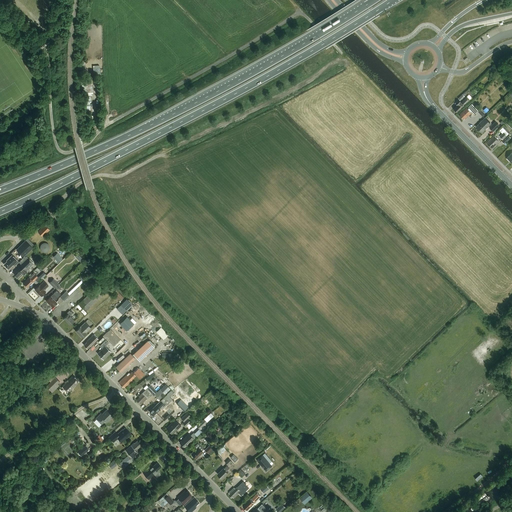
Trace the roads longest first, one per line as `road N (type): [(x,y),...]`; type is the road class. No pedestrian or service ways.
road 1 (trunk): [(0,211),(254,83),(393,0)]
road 2 (trunk): [(365,5),(179,111),(0,190)]
road 3 (tertiary): [(237,511),(45,318),(9,303)]
road 4 (track): [(160,156),(340,61),(312,23)]
road 5 (track): [(0,466),(116,390)]
